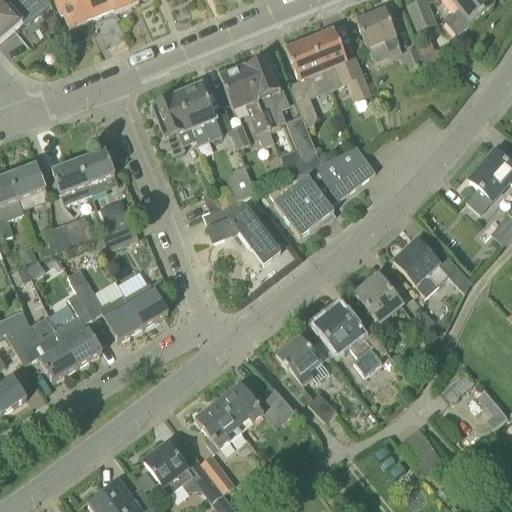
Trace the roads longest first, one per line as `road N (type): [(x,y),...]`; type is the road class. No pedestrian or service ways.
road 1 (residential): [(234,338),(355,243),(472,126),(511,70)]
road 2 (residential): [(4,511),(234,338)]
road 3 (residential): [(206,325),(108,83)]
road 4 (residential): [(206,325),(0,457)]
road 5 (residential): [(108,83),(311,0)]
